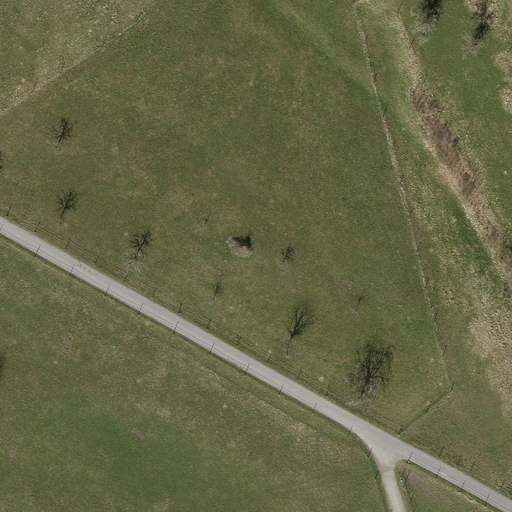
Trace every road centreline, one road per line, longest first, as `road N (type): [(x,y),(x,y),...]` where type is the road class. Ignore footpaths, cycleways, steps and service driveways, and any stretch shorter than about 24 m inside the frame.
road 1 (track): [(0,223),(379,438)]
road 2 (track): [(379,438),(511,511)]
